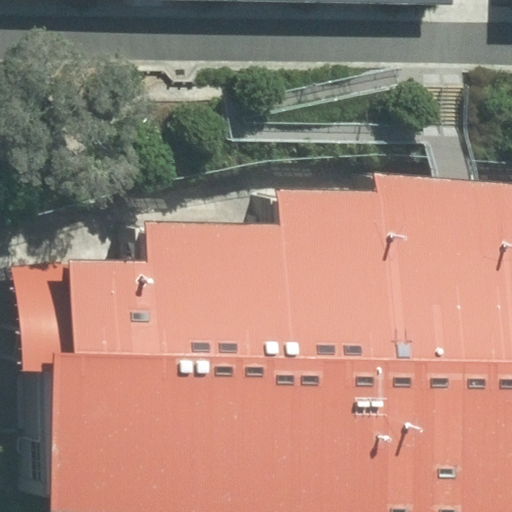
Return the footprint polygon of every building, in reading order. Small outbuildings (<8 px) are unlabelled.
[(511,0),(490,0),(490,15),(511,15),(511,0)] [(213,375),(274,377),(272,511),(407,511),(409,384),(511,385),(511,351),(452,351),(464,188),(455,186),(434,184),(412,183),(329,176),(328,193),(308,344),(207,343),(74,341),(84,264),(0,265),(0,370),(103,373),(213,375)] [(511,191),(464,188),(452,351),(511,351),(511,191)] [(221,228),(207,343),(308,344),(328,193),(224,192),(221,228)] [(87,224),(84,264),(74,341),(207,343),(221,228),(87,224)] [(0,511),(90,511),(103,373),(0,370),(0,511)] [(90,511),(203,511),(213,375),(103,373),(90,511)] [(272,511),(274,377),(213,375),(203,511),(272,511)] [(511,511),(511,385),(409,384),(407,511),(511,511)]
